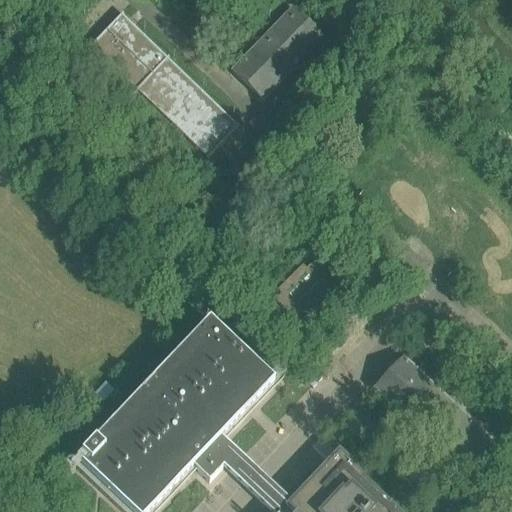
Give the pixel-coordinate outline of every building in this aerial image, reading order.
[(193,0),(176,18),(219,59),(236,42),(193,0)] [(323,39),(292,9),(232,72),(263,101),(323,39)] [(93,46),(201,152),(207,158),(227,139),(237,128),(124,16),(93,46)] [(227,139),(238,150),(250,137),(239,126),(237,128),(227,139)] [(360,140),(351,150),(358,156),(367,146),(360,140)] [(125,206),(117,214),(131,228),(140,219),(125,206)] [(129,232),(120,242),(132,255),(142,245),(129,232)] [(284,297),(279,303),(294,319),(300,313),(304,317),(328,293),(324,289),(330,283),(314,267),(308,273),(305,269),(281,293),(284,297)] [(250,495),(268,511),(289,511),(286,509),(291,504),(265,480),(239,455),(223,439),(275,384),(211,322),(77,463),(129,511),(153,511),(194,469),(210,485),(224,470),(250,495)] [(404,359),(374,390),(463,475),(493,443),(431,385),(440,376),(413,350),(404,359)] [(314,391),(324,381),(317,374),(307,385),(314,391)] [(328,465),(338,455),(323,441),(313,451),(328,465)] [(286,509),(289,511),(393,511),(360,481),(362,479),(338,455),(328,465),(317,477),(291,504),(286,509)]
